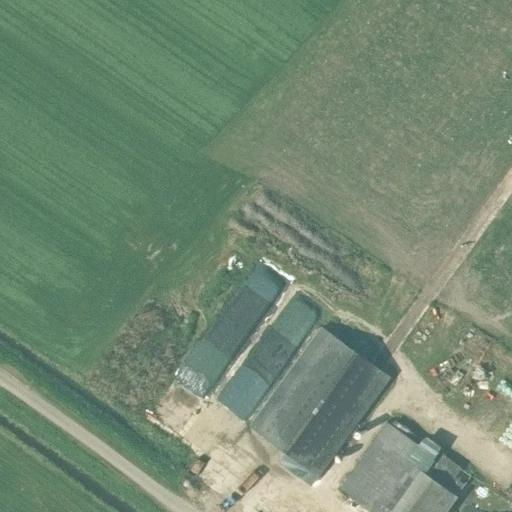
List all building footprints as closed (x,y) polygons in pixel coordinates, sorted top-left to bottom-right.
[(188,411),(272,276),(253,264),(168,398),(188,411)] [(278,305),(216,401),(244,419),(306,323),(278,305)] [(317,476),(318,477),(390,377),(320,327),(249,427),(287,455),(317,476)] [(445,511),(457,496),(455,495),(471,475),(394,420),(390,425),(385,422),(337,489),(369,511),(445,511)] [(287,455),(280,464),(310,486),(317,476),(287,455)] [(247,511),(294,511),(214,457),(199,479),(247,511)]
